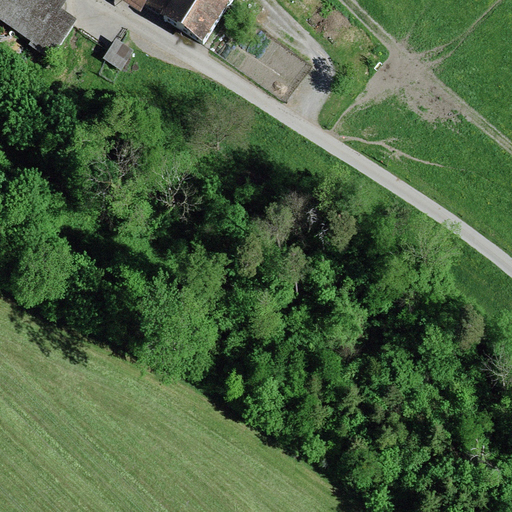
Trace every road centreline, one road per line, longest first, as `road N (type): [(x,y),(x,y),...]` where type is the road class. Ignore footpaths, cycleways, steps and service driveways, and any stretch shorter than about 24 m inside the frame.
road 1 (track): [(96,0),(355,156),(511,270)]
road 2 (track): [(511,147),(347,0)]
